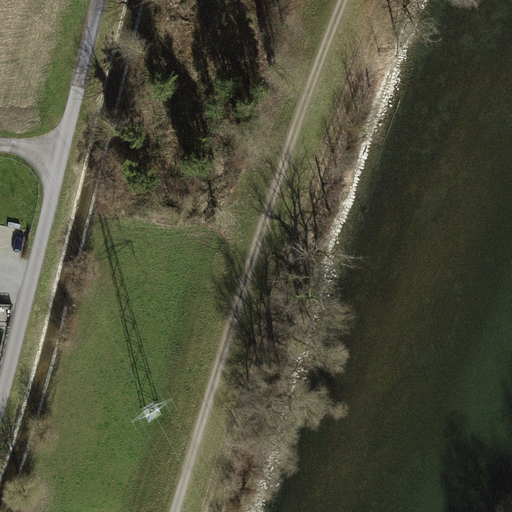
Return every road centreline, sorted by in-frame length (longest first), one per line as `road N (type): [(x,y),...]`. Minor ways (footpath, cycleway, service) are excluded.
road 1 (track): [(344,0),(286,153),(175,511)]
road 2 (unclassified): [(0,400),(95,0)]
